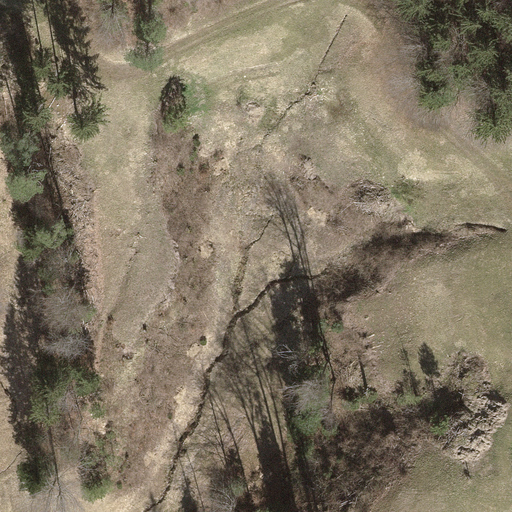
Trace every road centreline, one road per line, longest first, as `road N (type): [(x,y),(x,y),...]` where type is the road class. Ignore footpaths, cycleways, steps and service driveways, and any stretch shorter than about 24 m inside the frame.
road 1 (track): [(291,0),(121,75),(96,66),(63,0)]
road 2 (track): [(511,193),(439,123),(379,16),(361,0)]
